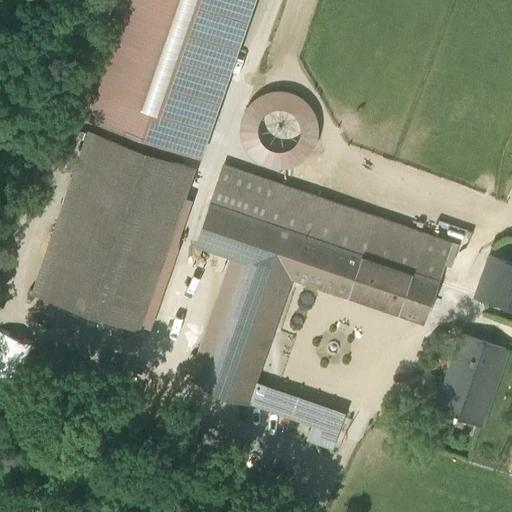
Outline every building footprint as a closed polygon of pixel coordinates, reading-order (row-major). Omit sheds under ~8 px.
[(121,0),(82,114),(200,155),(253,0),(121,0)] [(303,96),(288,89),(272,90),(256,96),(245,108),(239,123),(239,139),(245,154),(257,166),(272,172),(289,172),(304,166),(315,154),(322,139),(321,122),(315,107),(303,96)] [(127,131),(122,144),(167,160),(172,146),(127,131)] [(50,295),(104,138),(87,132),(32,288),(50,295)] [(50,295),(131,323),(185,166),(167,160),(122,144),(104,138),(50,295)] [(195,169),(185,166),(131,323),(140,326),(195,169)] [(231,256),(241,259),(250,262),(290,276),(424,322),(451,243),(224,166),(197,244),(231,256)] [(190,381),(195,382),(235,269),(241,259),(231,256),(192,368),(190,381)] [(490,257),(484,274),(496,278),(502,261),(490,257)] [(195,382),(207,388),(250,262),(241,259),(235,269),(195,382)] [(490,297),(511,304),(511,264),(502,261),(496,278),(489,297),(490,297)] [(290,276),(250,262),(207,388),(338,434),(344,416),(253,385),(290,276)] [(476,296),(489,301),(490,297),(489,297),(496,278),(484,274),(476,296)] [(0,384),(12,390),(33,343),(0,328),(0,384)] [(437,409),(481,424),(506,350),(462,335),(437,409)]
